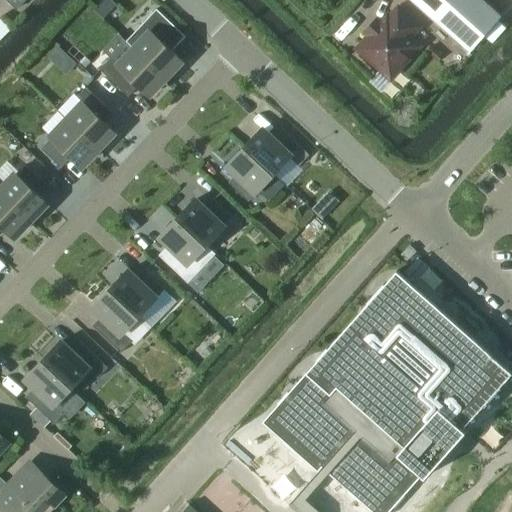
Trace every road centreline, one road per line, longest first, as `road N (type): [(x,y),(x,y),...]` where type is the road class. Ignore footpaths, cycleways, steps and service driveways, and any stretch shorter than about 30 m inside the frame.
road 1 (residential): [(240,49),(0,307)]
road 2 (residential): [(409,206),(240,49)]
road 3 (residential): [(284,346),(409,206)]
road 4 (residential): [(107,500),(0,398)]
road 5 (unclassified): [(416,212),(511,106)]
road 6 (unclassified): [(416,212),(511,303)]
